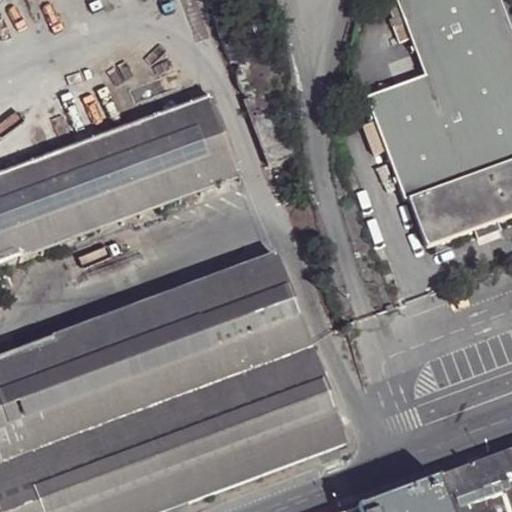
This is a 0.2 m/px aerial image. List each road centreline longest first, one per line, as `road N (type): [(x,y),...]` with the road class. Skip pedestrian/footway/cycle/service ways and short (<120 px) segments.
road 1 (unclassified): [(378,474),(334,352),(511,289)]
road 2 (unclassified): [(378,474),(511,422)]
road 3 (unknown): [(419,458),(379,336)]
